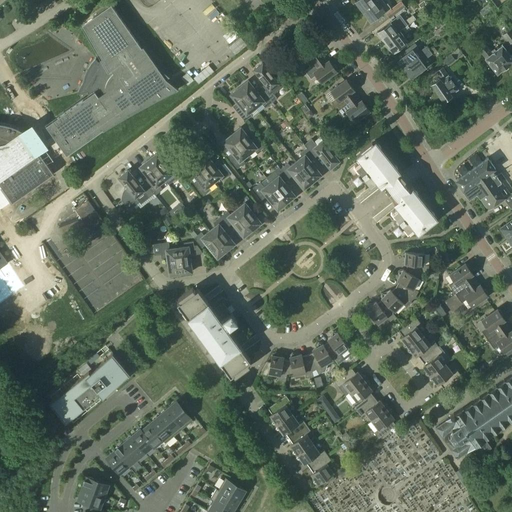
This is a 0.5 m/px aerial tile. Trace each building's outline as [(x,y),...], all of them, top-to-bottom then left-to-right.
[(356,0),(355,1),(363,12),(378,0),(356,0)] [(378,0),(363,12),(371,21),(385,10),(387,13),(390,17),(406,5),(402,1),(392,8),(388,2),(386,4),(383,0),(378,0)] [(0,268),(8,263),(0,251),(0,184),(12,201),(11,201),(11,202),(54,173),(46,161),(51,157),(53,159),(65,151),(67,155),(102,129),(103,130),(111,125),(121,119),(131,114),(139,109),(147,104),(158,99),(171,92),(179,89),(166,78),(170,76),(161,69),(160,70),(143,46),(141,47),(111,4),(93,16),(95,19),(86,25),(90,31),(87,32),(103,59),(99,61),(96,58),(92,64),(88,69),(86,75),(84,81),(77,94),(88,91),(88,96),(42,128),(30,107),(29,107),(31,110),(30,111),(29,110),(22,115),(23,116),(33,131),(25,134),(25,131),(24,131),(24,132),(20,129),(15,127),(11,125),(6,124),(2,123),(0,123),(0,268)] [(400,24),(403,29),(404,29),(408,25),(415,19),(416,18),(413,14),(400,24)] [(304,28),(312,24),(310,20),(302,24),(304,28)] [(382,37),(385,42),(400,31),(398,27),(396,28),(391,21),(378,31),(379,32),(378,34),(381,37),(382,37)] [(403,35),(400,31),(385,42),(388,46),(388,47),(391,51),(392,51),(393,52),(406,42),(402,36),(403,35)] [(234,54),(247,45),(241,37),(228,47),(234,54)] [(404,66),(406,68),(430,50),(427,46),(421,51),(416,43),(406,50),(407,51),(403,54),(405,56),(400,60),(401,62),(401,63),(403,66),(404,66)] [(487,45),(480,51),(486,57),(485,58),(497,74),(511,62),(511,56),(502,44),(495,50),(494,48),(491,50),(487,45)] [(434,47),(430,50),(406,68),(407,69),(406,71),(409,74),(410,74),(412,76),(424,66),(421,62),(422,61),(437,50),(434,47)] [(448,65),(463,54),(459,49),(444,59),(448,65)] [(304,70),(311,79),(316,75),(322,82),(337,71),(336,70),(337,68),(335,65),(333,65),(329,60),(328,61),(320,50),(306,61),(310,66),(304,70)] [(263,62),(254,69),(266,84),(261,88),(273,102),(278,98),(273,93),(276,91),(273,87),(279,82),(263,62)] [(193,77),(198,84),(214,71),(209,65),(193,77)] [(440,79),(433,85),(444,100),(451,95),(451,94),(458,89),(448,75),(442,68),(437,71),(443,79),(441,80),(440,79)] [(187,73),(181,77),(187,85),(193,80),(187,73)] [(338,111),(357,96),(353,90),(354,90),(350,85),(351,83),(349,80),(347,80),(346,79),(325,94),(331,101),(338,111)] [(259,85),(255,89),(248,80),(239,87),(255,107),(261,102),(266,108),(273,102),(261,88),(259,85)] [(239,87),(231,94),(238,103),(233,107),(246,123),(254,117),(249,112),(255,107),(239,87)] [(297,95),(303,104),(308,100),(301,92),(297,95)] [(366,105),(361,99),(361,100),(357,96),(338,111),(344,118),(349,114),(354,122),(370,110),(369,109),(369,107),(367,105),(366,105)] [(309,109),(305,104),(300,107),(304,113),(309,109)] [(326,128),(332,124),(328,119),(322,123),(326,128)] [(289,123),(286,120),(281,124),(284,128),(289,123)] [(256,138),(252,142),(241,127),(232,134),(248,154),(254,150),(257,154),(264,148),(256,138)] [(232,134),(223,141),(235,156),(231,159),(239,169),(246,163),(242,159),(248,154),(232,134)] [(305,145),(307,148),(315,158),(320,154),(330,167),(339,160),(323,140),(317,145),(312,139),(305,145)] [(409,188),(398,174),(400,172),(375,139),(356,154),(360,160),(348,169),(353,176),(357,181),(360,179),(363,182),(366,179),(372,186),(378,181),(382,187),(386,183),(397,197),(393,201),(397,206),(392,211),(397,217),(393,220),(396,224),(393,226),(397,231),(402,238),(415,228),(419,233),(437,218),(412,186),(409,188)] [(312,181),(321,174),(311,161),(315,158),(307,148),(300,153),(303,156),(296,161),(312,181)] [(173,164),(169,167),(157,152),(149,159),(165,179),(170,175),(175,181),(182,175),(173,164)] [(222,166),(218,169),(206,154),(198,161),(214,181),(219,177),(222,182),(230,175),(222,166)] [(490,182),(498,176),(494,171),(496,169),(487,157),(456,180),(464,191),(486,176),(490,182)] [(146,184),(155,194),(157,196),(163,190),(158,184),(165,179),(149,159),(140,166),(149,178),(145,181),(146,184)] [(198,161),(189,168),(200,182),(196,186),(204,196),(210,191),(207,187),(214,181),(198,161)] [(289,163),(281,169),(289,179),(293,175),(304,188),(312,181),(296,161),(291,165),(289,163)] [(155,194),(146,184),(142,187),(128,169),(119,177),(127,187),(135,197),(139,202),(142,204),(155,194)] [(284,182),(289,179),(281,169),(277,173),(275,170),(266,177),(270,182),(286,202),(295,195),(284,182)] [(486,176),(464,191),(469,199),(477,193),(489,209),(510,194),(498,176),(490,182),(486,176)] [(270,182),(264,187),(261,184),(254,190),(262,200),(267,196),(277,209),(286,202),(270,182)] [(129,210),(139,202),(135,197),(127,187),(125,189),(124,190),(123,191),(122,193),(122,194),(122,196),(121,197),(121,199),(122,200),(129,210)] [(252,229),(261,222),(250,209),(255,205),(247,195),(240,201),(242,204),(236,209),(252,229)] [(103,220),(88,199),(74,209),(89,230),(103,220)] [(181,202),(169,212),(173,217),(185,207),(181,202)] [(229,227),(233,223),(243,236),(252,229),(236,209),(230,214),(228,211),(221,217),(229,227)] [(167,225),(172,223),(168,215),(163,218),(167,225)] [(511,215),(510,217),(511,219),(501,227),(503,231),(502,232),(506,237),(507,236),(508,237),(511,234),(511,215)] [(226,250),(235,243),(224,230),(229,227),(221,217),(213,223),(215,226),(210,230),(226,250)] [(226,250),(210,230),(205,234),(203,231),(198,236),(193,230),(190,233),(203,248),(207,245),(217,257),(226,250)] [(161,254),(161,258),(167,257),(170,275),(181,273),(177,248),(170,249),(168,241),(142,246),(147,253),(154,252),(154,255),(161,254)] [(197,245),(194,245),(194,241),(183,243),(184,247),(177,248),(181,273),(192,271),(190,258),(196,257),(195,254),(202,253),(201,250),(197,245)] [(67,259),(65,277),(75,278),(75,276),(71,276),(71,270),(83,270),(85,245),(64,244),(63,253),(56,252),(56,258),(67,259)] [(406,271),(412,275),(413,271),(423,272),(429,272),(429,265),(423,264),(424,253),(405,251),(405,252),(402,255),(404,258),(405,258),(404,265),(407,265),(406,271)] [(456,295),(476,280),(472,275),(473,274),(469,269),(470,267),(468,264),(466,264),(465,263),(450,274),(455,281),(450,285),(456,295)] [(419,278),(423,272),(413,271),(412,275),(406,271),(403,269),(402,270),(402,269),(398,271),(399,275),(400,275),(397,280),(399,281),(396,286),(403,293),(405,291),(415,297),(419,291),(414,288),(420,278),(419,278)] [(479,285),(476,280),(456,295),(462,303),(467,299),(473,306),(488,295),(487,294),(487,292),(485,289),(484,290),(480,284),(479,285)] [(381,298),(383,299),(394,311),(395,311),(403,303),(407,307),(412,302),(411,301),(415,297),(405,291),(403,293),(396,286),(391,291),(390,289),(386,293),(381,293),(381,297),(382,297),(381,298)] [(175,300),(168,306),(224,383),(232,377),(232,378),(250,365),(247,362),(250,360),(227,328),(237,321),(231,313),(227,315),(224,311),(219,317),(198,288),(195,290),(193,287),(175,300)] [(394,311),(383,299),(377,303),(376,301),(371,305),(371,304),(367,304),(366,308),(367,308),(366,308),(378,323),(387,317),(390,321),(396,316),(393,312),(394,311)] [(446,314),(440,304),(435,308),(436,309),(441,317),(446,314)] [(498,310),(497,309),(482,320),(487,327),(482,331),(488,341),(508,326),(504,320),(505,320),(501,314),(502,313),(500,310),(498,310)] [(424,335),(416,326),(420,323),(417,318),(399,331),(403,336),(401,337),(404,342),(404,346),(408,347),(424,335)] [(511,330),(508,326),(488,341),(494,348),(499,345),(505,352),(511,346),(511,329),(511,330)] [(338,333),(337,332),(336,332),(332,331),(332,335),(332,336),(327,339),(329,341),(324,345),(324,346),(332,359),(334,358),(337,362),(343,358),(340,353),(349,346),(351,350),(355,347),(342,330),(338,333)] [(417,354),(422,360),(439,347),(435,341),(430,344),(424,335),(408,347),(408,351),(412,352),(412,351),(415,356),(417,354)] [(327,363),(332,360),(332,359),(324,346),(324,345),(323,343),(322,344),(322,343),(318,342),(317,346),(317,347),(312,349),(313,351),(308,355),(312,362),(310,364),(312,371),(316,369),(319,374),(325,370),(327,363)] [(430,375),(445,364),(451,360),(443,350),(442,351),(439,347),(422,360),(425,364),(423,366),(426,370),(426,374),(430,375)] [(94,403),(126,376),(120,369),(124,366),(113,352),(90,371),(89,370),(49,403),(65,422),(92,400),(94,403)] [(290,361),(290,360),(283,359),(284,357),(278,355),(276,352),(272,354),(272,355),(272,354),(270,362),(267,362),(261,374),(268,375),(268,373),(279,375),(278,380),(285,382),(287,374),(288,367),(292,366),(291,360),(290,361)] [(313,376),(312,371),(310,364),(312,362),(308,355),(302,356),(301,354),(296,355),(296,354),(292,352),(290,356),(289,356),(290,360),(290,361),(291,360),(292,366),(288,367),(287,374),(293,372),(294,375),(305,372),(306,377),(313,376)] [(452,373),(445,364),(430,375),(430,376),(430,380),(434,380),(437,384),(439,383),(444,388),(461,375),(457,370),(452,373)] [(482,364),(477,367),(480,373),(486,369),(482,364)] [(342,383),(349,392),(365,380),(365,376),(361,375),(361,376),(357,371),(356,373),(351,367),(335,380),(339,386),(342,383)] [(445,420),(436,427),(457,458),(467,451),(468,452),(476,446),(482,454),(491,448),(485,439),(486,439),(485,438),(511,419),(511,374),(463,408),(463,407),(454,413),(453,413),(450,415),(450,416),(445,420)] [(365,380),(349,392),(346,395),(357,409),(374,397),(370,391),(372,390),(368,385),(369,385),(369,381),(365,380)] [(276,424),(292,414),(285,404),(290,401),(286,395),(268,408),(272,413),(270,415),(273,419),(272,423),(276,424)] [(364,411),(372,420),(387,409),(387,408),(387,404),(383,404),(379,400),(377,401),(374,397),(357,409),(361,414),(364,411)] [(183,408),(181,410),(175,402),(166,409),(182,429),(193,420),(183,408)] [(166,409),(158,416),(174,436),(182,429),(166,409)] [(387,409),(372,420),(379,430),(375,432),(379,438),(390,429),(393,433),(399,429),(392,420),(394,418),(390,414),(391,414),(391,410),(387,409)] [(299,423),(292,414),(276,424),(276,425),(276,429),(280,430),(283,434),(285,432),(289,438),(307,425),(303,420),(299,423)] [(158,416),(149,423),(166,443),(174,436),(158,416)] [(140,428),(140,429),(154,446),(162,439),(165,443),(166,443),(149,423),(142,430),(140,428)] [(297,454),(313,443),(306,433),(310,430),(307,425),(289,438),(292,443),(290,444),(294,449),(293,449),(292,453),(297,454)] [(154,446),(140,429),(132,436),(145,451),(153,445),(154,446)] [(138,460),(137,458),(145,451),(132,436),(123,443),(138,460)] [(188,440),(182,446),(185,449),(191,443),(188,440)] [(138,460),(123,443),(115,449),(130,467),(138,460)] [(319,452),(313,443),(297,454),(296,458),(300,459),(301,459),(304,463),(305,462),(309,468),(327,455),(323,450),(319,452)] [(182,446),(176,451),(179,454),(185,449),(182,446)] [(120,472),(128,465),(129,467),(130,467),(115,449),(106,457),(120,472)] [(172,454),(166,459),(168,463),(174,457),(172,454)] [(309,468),(313,473),(311,474),(314,478),(313,482),(317,483),(318,483),(333,473),(327,463),(331,460),(327,455),(309,468)] [(210,464),(206,469),(212,472),(215,467),(210,464)] [(468,479),(461,468),(455,472),(468,492),(472,489),(466,480),(468,479)] [(87,476),(82,487),(104,495),(108,484),(87,476)] [(236,484),(226,477),(218,490),(238,501),(244,491),(235,486),(236,484)] [(99,507),(104,495),(82,487),(78,499),(90,504),(90,509),(99,510),(99,507)] [(232,510),(238,501),(218,490),(216,488),(210,498),(212,499),(232,511),(232,510)] [(206,509),(210,511),(231,511),(232,511),(212,499),(206,509)]
